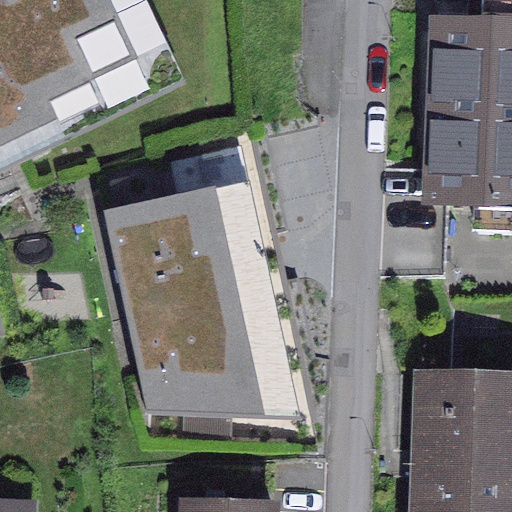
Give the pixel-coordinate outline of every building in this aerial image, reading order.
[(0,0),(0,147),(58,121),(48,99),(136,58),(108,0),(17,0),(9,4),(7,0),(0,0)] [(511,44),(442,42),(435,209),(511,212),(511,44)] [(110,212),(152,408),(293,418),(244,184),(110,212)] [(511,511),(511,373),(426,371),(421,511),(511,511)] [(34,511),(37,470),(0,468),(0,511),(34,511)] [(194,501),(193,511),(293,511),(294,503),(194,501)]
